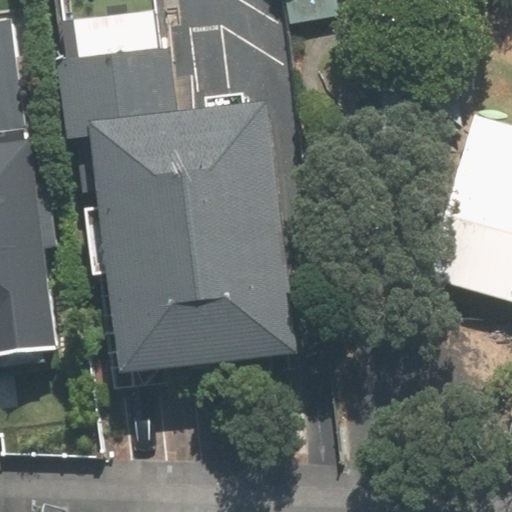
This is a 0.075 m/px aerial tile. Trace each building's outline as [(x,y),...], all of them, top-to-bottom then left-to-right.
[(64,0),(114,380),(313,355),(281,104),(193,115),(184,50),(176,51),(169,0),(64,0)] [(289,0),(293,23),(345,17),(342,0),(289,0)] [(0,29),(0,135),(36,132),(23,27),(0,29)] [(511,125),(483,118),(437,284),(511,304),(511,125)] [(0,360),(68,353),(44,141),(0,145),(0,360)]
